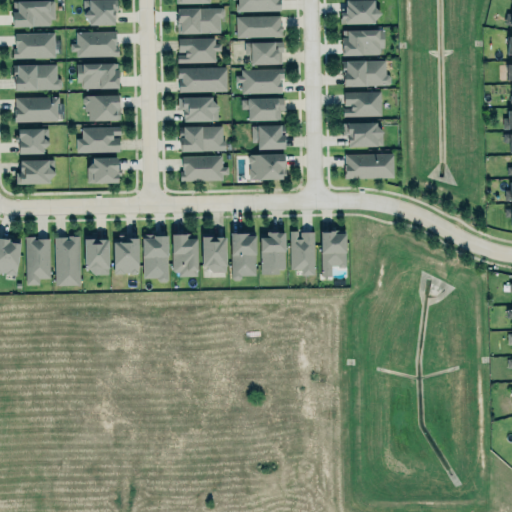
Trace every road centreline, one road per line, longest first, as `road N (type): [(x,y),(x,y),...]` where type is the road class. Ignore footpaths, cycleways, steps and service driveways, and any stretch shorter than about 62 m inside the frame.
road 1 (residential): [(511,255),(402,205),(312,198),(0,201)]
road 2 (residential): [(148,202),(144,0)]
road 3 (residential): [(307,0),(312,198)]
